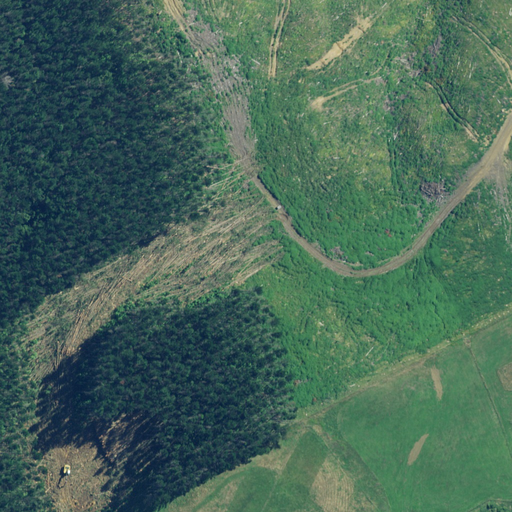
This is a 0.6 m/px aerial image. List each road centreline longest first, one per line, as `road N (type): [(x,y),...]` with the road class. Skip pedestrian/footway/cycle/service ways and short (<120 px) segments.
road 1 (track): [(69,0),(67,55),(0,247)]
road 2 (track): [(0,267),(38,388),(46,511)]
